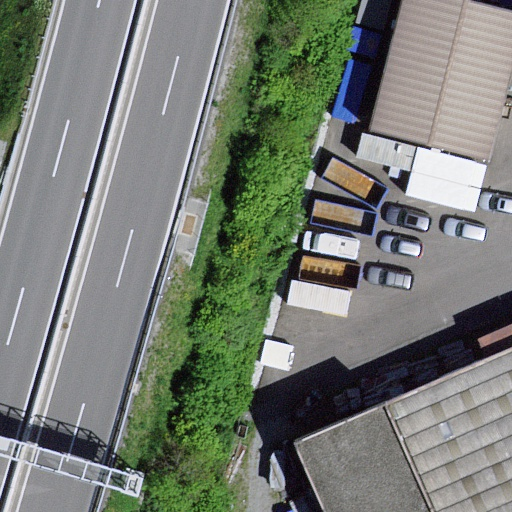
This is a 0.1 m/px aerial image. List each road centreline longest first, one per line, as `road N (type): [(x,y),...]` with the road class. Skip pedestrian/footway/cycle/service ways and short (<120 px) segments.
road 1 (motorway): [(52,511),(192,0)]
road 2 (motorway): [(100,0),(0,371)]
